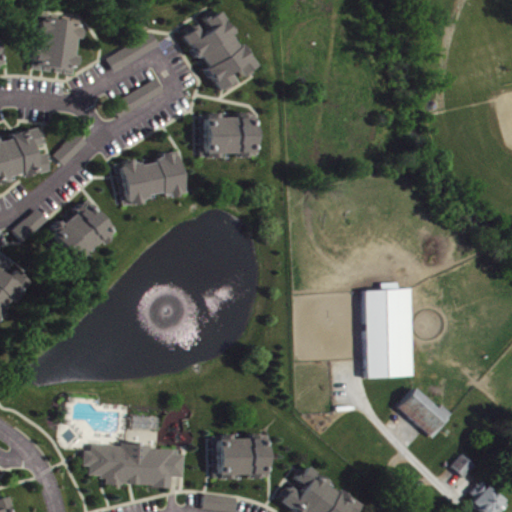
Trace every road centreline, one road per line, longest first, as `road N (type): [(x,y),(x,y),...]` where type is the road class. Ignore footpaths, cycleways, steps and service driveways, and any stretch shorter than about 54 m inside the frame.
road 1 (residential): [(168,73),(175,90),(0,217)]
road 2 (residential): [(0,98),(82,98),(156,51),(168,73)]
